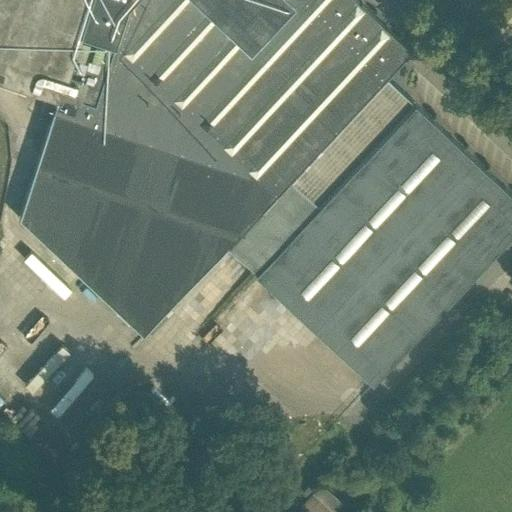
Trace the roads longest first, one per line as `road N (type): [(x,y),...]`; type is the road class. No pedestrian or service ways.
road 1 (unknown): [(0,91),(24,128),(17,199),(30,243),(141,351)]
road 2 (unknown): [(141,351),(230,374),(285,303)]
